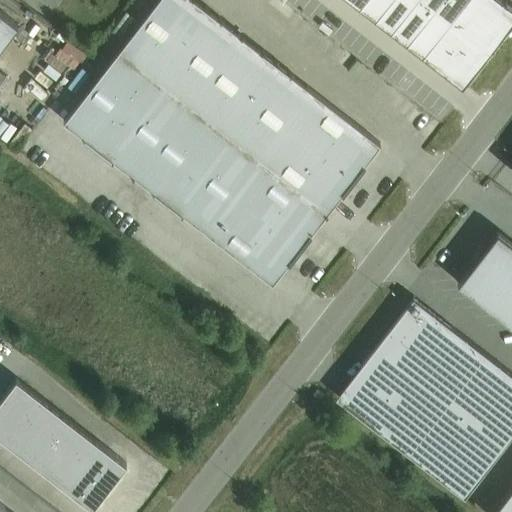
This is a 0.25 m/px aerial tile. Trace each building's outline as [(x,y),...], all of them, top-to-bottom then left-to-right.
[(154,0),(117,49),(326,212),(327,211),(326,210),(341,191),(342,192),(365,163),(364,162),(379,142),(289,72),(290,71),(261,48),(261,49),(241,34),(242,33),(240,32),(239,33),(220,18),(221,17),(199,0),(154,0)] [(511,0),(352,0),(461,81),(511,14),(511,0)] [(0,45),(17,23),(0,9),(0,45)] [(58,65),(67,55),(55,45),(47,54),(58,65)] [(326,212),(117,49),(63,119),(83,135),(82,136),(111,158),(112,157),(131,172),(130,173),(131,174),(132,175),(133,174),(152,189),(152,190),(181,212),(181,211),(271,281),(287,260),(288,261),(311,232),(310,231),(325,212),(326,213),(326,212)] [(40,99),(52,83),(39,73),(27,90),(40,99)] [(457,281),(511,324),(511,241),(497,229),(485,244),(483,243),(477,250),(479,252),(457,281)] [(440,475),(439,475),(463,493),(511,431),(511,373),(449,325),(412,296),(370,349),(370,350),(360,363),(373,372),(347,405),(440,475)] [(0,434),(9,442),(43,398),(15,376),(0,396),(0,434)] [(36,463),(70,419),(43,398),(9,442),(36,463)] [(64,484),(98,440),(70,419),(36,463),(64,484)] [(98,440),(64,484),(91,506),(125,462),(98,440)] [(511,511),(511,484),(490,511),(511,511)] [(0,511),(12,511),(0,502),(0,511)]
